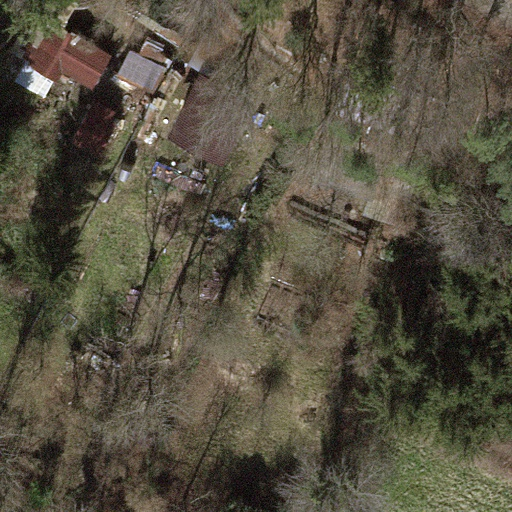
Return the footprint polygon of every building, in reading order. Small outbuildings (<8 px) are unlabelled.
[(61,63),(92,81),(111,48),(81,30),(55,15),(30,58),(55,73),(61,63)] [(165,62),(129,45),(117,70),(153,87),(165,62)] [(167,122),(221,151),(253,92),(200,63),(167,122)] [(313,80),(293,137),(325,148),(315,168),(406,201),(431,122),(313,80)] [(113,109),(94,98),(72,137),(91,147),(113,109)]
